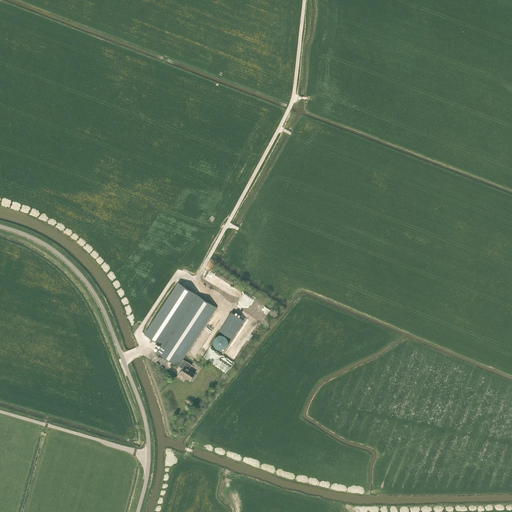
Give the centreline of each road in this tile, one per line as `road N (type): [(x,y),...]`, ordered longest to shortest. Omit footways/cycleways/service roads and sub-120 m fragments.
road 1 (track): [(304,0),(292,100),(278,129),(193,285),(178,276),(139,334)]
road 2 (unclassified): [(137,511),(148,465),(145,420),(103,309),(57,253),(0,226)]
